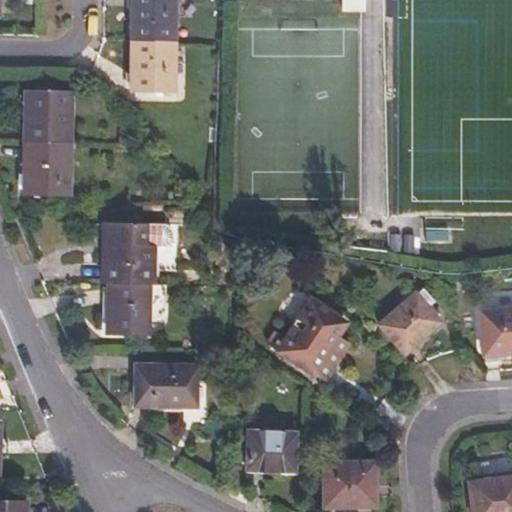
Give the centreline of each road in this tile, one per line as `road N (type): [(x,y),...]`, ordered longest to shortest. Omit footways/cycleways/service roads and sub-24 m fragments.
road 1 (unclassified): [(90,475),(0,267)]
road 2 (residential): [(415,511),(415,446),(429,415),(511,401)]
road 3 (residential): [(90,475),(132,479),(215,511)]
